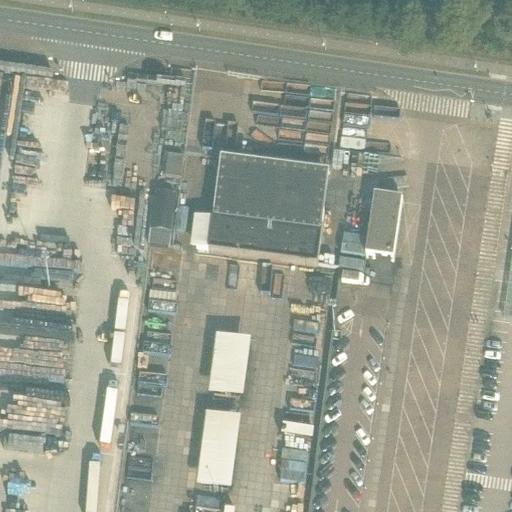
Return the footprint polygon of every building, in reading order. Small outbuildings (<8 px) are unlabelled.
[(165,179),(181,181),(184,159),(168,157),(165,179)] [(220,161),(208,254),(318,268),(330,175),(220,161)] [(149,246),(169,248),(175,198),(156,195),(149,246)] [(366,260),(394,264),(402,203),(375,199),(366,260)] [(211,337),(203,395),(238,400),(246,342),(211,337)] [(198,416),(193,490),(228,492),(233,418),(198,416)]
